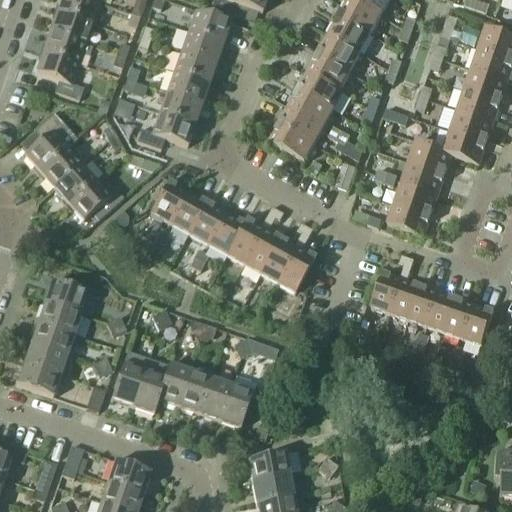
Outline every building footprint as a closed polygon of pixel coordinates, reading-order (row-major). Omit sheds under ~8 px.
[(92,28),(99,7),(78,0),(62,0),(57,16),(92,28)] [(261,17),(266,0),(227,0),(227,3),(217,0),(214,0),(211,11),(235,19),(239,9),(261,17)] [(380,20),(391,1),(390,0),(348,0),(348,2),(380,20)] [(160,15),(163,4),(155,1),(151,12),(160,15)] [(475,14),(478,5),(466,1),(463,10),(475,14)] [(380,20),(348,2),(337,20),(370,38),(380,20)] [(486,17),(489,9),(478,5),(475,14),(486,17)] [(133,9),(130,18),(139,21),(142,13),(133,9)] [(222,48),(230,27),(194,15),(187,36),(222,48)] [(85,49),(92,28),(57,16),(50,36),(85,49)] [(135,32),(139,21),(130,18),(126,29),(135,32)] [(450,44),(457,22),(448,19),(440,40),(450,44)] [(359,58),(370,38),(337,20),(327,39),(359,58)] [(411,36),(415,26),(415,25),(406,21),(402,32),(411,36)] [(149,45),(153,34),(144,31),(140,42),(149,45)] [(407,47),(411,36),(402,32),(398,44),(407,47)] [(511,65),(511,41),(485,32),(478,53),(511,65)] [(78,69),(85,49),(50,36),(43,57),(78,69)] [(215,69),(222,48),(187,36),(179,56),(215,69)] [(349,76),(359,58),(327,39),(316,58),(349,76)] [(145,56),(149,45),(140,42),(137,53),(145,56)] [(124,62),(129,50),(120,47),(116,59),(124,62)] [(443,63),(446,53),(437,49),(433,60),(443,63)] [(506,87),(511,70),(511,65),(478,53),(471,74),(506,87)] [(208,89),(215,69),(179,56),(172,76),(208,89)] [(71,88),(78,69),(43,57),(35,78),(57,86),(54,96),(78,105),(82,92),(71,88)] [(338,96),(349,76),(316,58),(305,78),(338,96)] [(121,73),(124,62),(116,59),(112,70),(121,73)] [(438,76),(443,63),(433,60),(429,73),(438,76)] [(397,77),(401,65),(392,62),(388,74),(397,77)] [(135,86),(139,75),(130,72),(126,83),(135,86)] [(393,89),(397,77),(388,74),(384,85),(393,89)] [(499,107),(506,87),(471,74),(463,95),(499,107)] [(201,109),(208,89),(172,76),(165,97),(201,109)] [(342,99),(338,96),(305,78),(296,94),(333,115),(342,99)] [(131,97),(135,86),(126,83),(122,94),(131,97)] [(428,105),(432,94),(423,91),(419,102),(428,105)] [(333,115),(296,94),(287,111),(324,132),(333,115)] [(492,127),(499,107),(463,95),(456,115),(492,127)] [(193,130),(201,109),(165,97),(158,117),(193,130)] [(376,115),(380,103),(371,101),(367,112),(376,115)] [(424,117),(428,105),(419,102),(415,114),(424,117)] [(101,104),(96,118),(104,121),(109,107),(101,104)] [(324,132),(287,111),(277,128),(314,149),(324,132)] [(372,126),(376,115),(367,112),(363,124),(372,126)] [(394,126),(397,117),(386,113),(383,122),(394,126)] [(485,148),(492,127),(456,115),(449,135),(485,148)] [(186,151),(193,130),(158,117),(151,137),(140,133),(136,146),(159,154),(163,143),(186,151)] [(405,130),(409,121),(397,117),(394,126),(405,130)] [(39,177),(68,152),(77,144),(54,118),(34,136),(42,144),(24,160),(39,177)] [(314,149),(277,128),(267,146),(304,167),(314,149)] [(116,140),(110,130),(102,135),(108,145),(116,140)] [(336,145),(341,135),(333,130),(328,140),(336,145)] [(344,150),(350,140),(341,135),(336,145),(344,150)] [(478,169),(485,148),(449,135),(443,155),(442,156),(450,159),(450,160),(478,169)] [(122,150),(116,140),(108,145),(114,155),(122,150)] [(443,179),(450,160),(450,159),(442,156),(443,155),(415,146),(407,167),(443,179)] [(53,193),(82,168),(68,152),(39,177),(53,193)] [(139,172),(142,163),(131,159),(128,168),(139,172)] [(317,180),(323,169),(314,164),(308,175),(317,180)] [(436,200),(443,179),(407,167),(400,187),(436,200)] [(68,209),(96,184),(82,168),(53,193),(68,209)] [(348,194),(354,173),(343,170),(336,191),(348,194)] [(384,187),(388,176),(378,173),(374,184),(384,187)] [(392,191),(396,179),(388,176),(384,187),(392,191)] [(98,225),(123,203),(116,195),(110,200),(96,184),(68,209),(83,226),(92,218),(98,225)] [(170,229),(188,196),(168,185),(149,217),(170,229)] [(429,221),(436,200),(400,187),(393,208),(429,221)] [(188,239),(207,207),(188,196),(170,229),(188,239)] [(207,250),(226,218),(207,207),(188,239),(207,250)] [(422,242),(429,221),(393,208),(386,229),(422,242)] [(278,225),(283,218),(271,211),(266,219),(274,223),(278,225)] [(245,228),(243,228),(226,218),(207,250),(226,260),(245,228)] [(243,270),(264,233),(267,235),(274,223),(266,219),(260,231),(246,223),(243,228),(245,228),(226,260),(243,270)] [(378,233),(381,224),(370,220),(367,229),(378,233)] [(307,242),(312,234),(300,228),(295,235),(299,238),(307,242)] [(166,247),(171,238),(160,232),(156,240),(166,247)] [(280,242),(267,235),(264,233),(243,270),(259,279),(280,242)] [(293,298),(314,261),(301,254),(307,242),(299,238),(293,250),(297,252),(277,289),(293,298)] [(162,255),(166,247),(156,240),(151,249),(162,255)] [(277,289),(297,252),(293,250),(280,242),(259,279),(277,289)] [(203,268),(208,259),(198,253),(194,262),(203,268)] [(411,272),(414,264),(402,260),(399,268),(404,269),(411,272)] [(199,275),(203,268),(194,262),(189,270),(199,275)] [(390,319),(403,284),(407,286),(411,272),(404,269),(399,283),(383,277),(371,312),(390,319)] [(408,325),(421,290),(407,286),(403,284),(390,319),(408,325)] [(81,319),(88,298),(51,285),(44,306),(81,319)] [(427,332),(439,297),(421,290),(408,325),(427,332)] [(445,338),(457,303),(439,297),(427,332),(445,338)] [(463,344),(476,310),(457,303),(445,338),(463,344)] [(73,339),(81,319),(44,306),(37,327),(73,339)] [(482,351),(494,316),(476,310),(463,344),(482,351)] [(168,322),(164,315),(151,321),(154,329),(168,322)] [(126,335),(120,321),(113,325),(119,338),(126,335)] [(171,329),(168,322),(154,329),(158,335),(171,329)] [(119,338),(113,325),(107,328),(113,341),(119,338)] [(209,336),(206,329),(193,325),(190,332),(195,342),(209,336)] [(66,360),(73,339),(37,327),(30,347),(66,360)] [(212,342),(215,332),(206,329),(209,336),(195,342),(198,349),(212,342)] [(426,349),(429,340),(418,336),(415,346),(426,349)] [(250,350),(247,343),(233,350),(236,356),(250,350)] [(423,358),(426,349),(415,346),(412,355),(423,358)] [(60,380),(66,360),(30,347),(23,367),(60,380)] [(463,362),(466,353),(455,349),(452,358),(463,362)] [(239,363),(252,356),(250,350),(236,356),(239,363)] [(132,412),(144,375),(148,364),(126,357),(110,405),(132,412)] [(459,371),(463,362),(452,358),(448,367),(459,371)] [(112,376),(106,363),(100,366),(106,379),(112,376)] [(157,406),(165,382),(164,382),(168,371),(148,364),(144,375),(132,412),(153,419),(158,406),(157,406)] [(106,379),(100,366),(93,369),(99,382),(106,379)] [(52,402),(60,380),(23,367),(16,389),(52,402)] [(177,413),(190,375),(168,368),(168,371),(164,382),(165,382),(157,406),(158,406),(177,413)] [(198,420),(210,382),(190,375),(177,413),(198,420)] [(239,434),(252,397),(256,385),(234,378),(230,389),(218,426),(239,434)] [(218,426),(230,389),(210,382),(198,420),(218,426)] [(98,417),(105,396),(93,391),(86,413),(98,417)] [(302,431),(300,423),(299,419),(279,423),(282,435),(302,431)] [(76,476),(84,455),(71,450),(64,472),(76,476)] [(511,501),(511,454),(503,454),(500,455),(498,456),(497,460),(496,479),(502,480),(500,501),(511,501)] [(290,479),(285,457),(246,464),(250,487),(290,479)] [(0,482),(4,484),(11,463),(0,459),(0,482)] [(322,479),(331,467),(325,462),(316,474),(322,479)] [(47,498),(56,469),(44,465),(35,494),(47,498)] [(144,498),(151,477),(114,465),(107,486),(144,498)] [(328,483),(337,471),(331,467),(322,479),(328,483)] [(74,484),(76,476),(64,472),(62,480),(74,484)] [(294,500),(290,479),(250,487),(255,508),(294,500)] [(115,511),(139,511),(144,498),(107,486),(100,507),(115,511)] [(471,486),(467,497),(482,501),(485,490),(471,486)] [(44,505),(47,498),(35,494),(32,501),(44,505)] [(296,511),(294,500),(255,508),(255,511),(296,511)]
